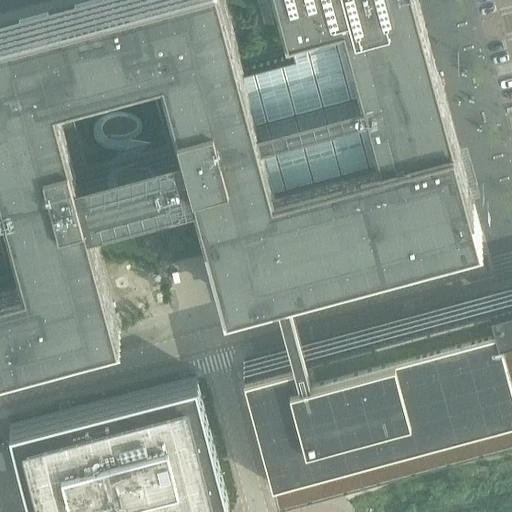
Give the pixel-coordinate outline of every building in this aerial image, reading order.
[(0,357),(118,326),(95,242),(203,213),(214,253),(226,297),(278,283),(293,279),(479,229),(457,145),(433,56),(432,51),(431,50),(429,42),(424,24),(424,22),(418,0),(280,0),(281,4),(291,41),(294,52),(242,66),(224,0),(94,0),(0,25),(0,357)] [(269,0),(255,0),(263,24),(275,20),(269,0)] [(293,279),(278,283),(288,319),(295,348),(310,343),(302,315),(293,279)] [(511,288),(492,294),(310,343),(295,348),(255,359),(245,361),(251,382),(278,489),(511,425),(511,288)] [(60,407),(10,421),(21,465),(22,468),(30,499),(33,511),(178,511),(229,499),(197,372),(70,405),(70,402),(69,399),(59,402),(60,405),(60,407)]
